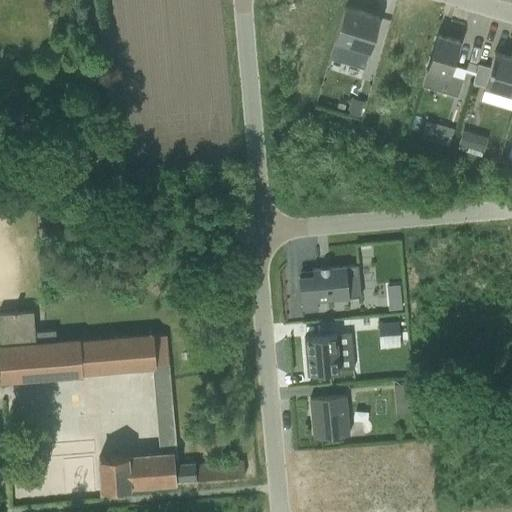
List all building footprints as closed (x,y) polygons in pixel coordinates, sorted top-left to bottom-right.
[(328,56),(363,67),(378,16),(344,6),(328,56)] [(420,84),(443,91),(459,40),(436,34),(420,84)] [(483,86),(511,94),(511,56),(493,51),(483,86)] [(99,60),(72,62),(74,77),(100,74),(99,60)] [(346,111),(358,115),(362,101),(350,97),(346,111)] [(421,133),(449,143),(453,129),(426,120),(421,133)] [(298,305),(357,301),(354,264),(295,268),(298,305)] [(173,459),(177,459),(166,333),(153,334),(152,332),(79,338),(79,336),(55,338),(54,328),(34,330),(32,310),(0,312),(0,360),(2,380),(151,367),(158,451),(97,456),(99,487),(243,476),(242,460),(194,464),(194,460),(174,462),(173,459)] [(300,369),(340,367),(337,333),(297,336),(300,369)] [(306,433),(346,432),(344,395),(305,396),(306,433)]
